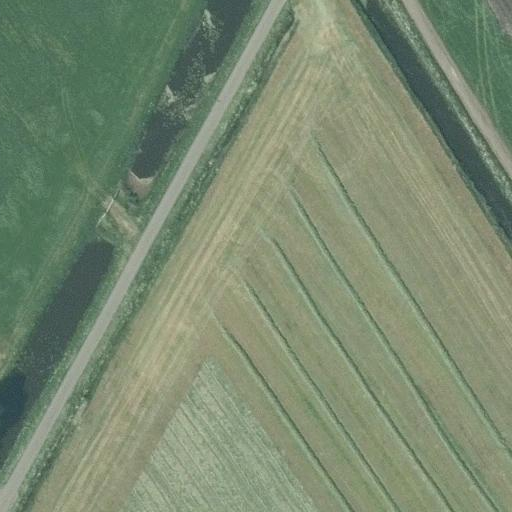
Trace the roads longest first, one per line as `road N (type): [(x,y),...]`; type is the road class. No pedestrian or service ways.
road 1 (unclassified): [(3,511),(285,0)]
road 2 (unclassified): [(511,162),(405,0)]
